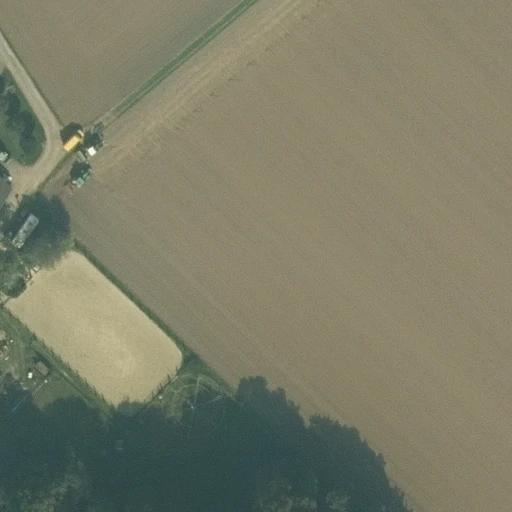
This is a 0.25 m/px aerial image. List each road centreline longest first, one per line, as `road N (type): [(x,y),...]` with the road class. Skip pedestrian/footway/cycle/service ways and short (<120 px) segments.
road 1 (track): [(241,0),(74,137)]
road 2 (unclassified): [(0,27),(74,137)]
